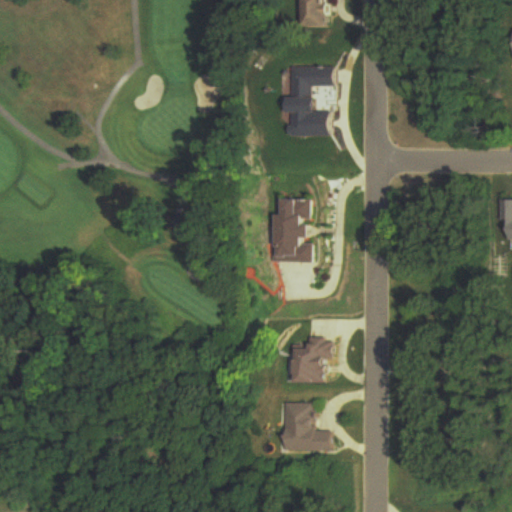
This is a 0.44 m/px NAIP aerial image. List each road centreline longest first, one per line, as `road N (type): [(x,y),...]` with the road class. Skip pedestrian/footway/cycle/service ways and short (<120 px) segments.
road 1 (residential): [(375,0),(368,511)]
road 2 (residential): [(373,171),(511,162)]
